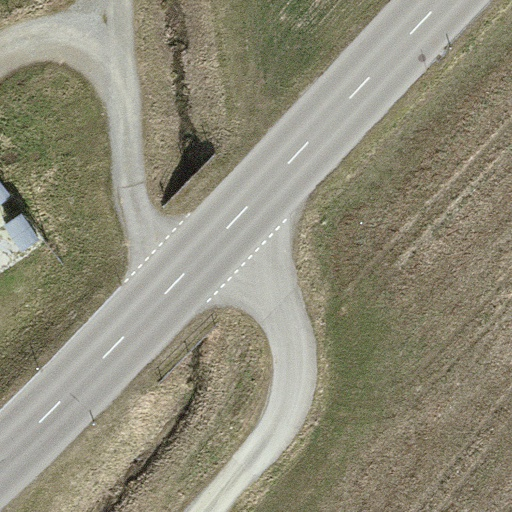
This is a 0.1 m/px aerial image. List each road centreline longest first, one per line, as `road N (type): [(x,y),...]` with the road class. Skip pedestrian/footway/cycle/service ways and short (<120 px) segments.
road 1 (tertiary): [(0,456),(136,326),(447,0)]
road 2 (track): [(210,511),(293,417),(300,353),(276,300),(218,239)]
road 3 (track): [(118,0),(136,326)]
